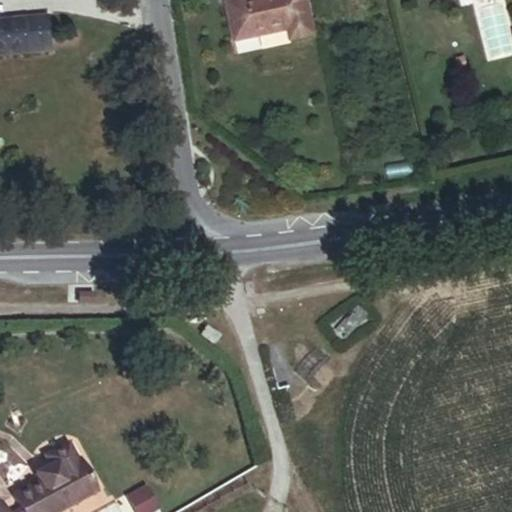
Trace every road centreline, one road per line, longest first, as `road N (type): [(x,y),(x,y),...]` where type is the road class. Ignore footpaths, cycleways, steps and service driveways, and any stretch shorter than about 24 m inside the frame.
road 1 (tertiary): [(198,254),(300,245),(511,206)]
road 2 (unclassified): [(198,254),(154,0)]
road 3 (tertiary): [(0,259),(198,254)]
